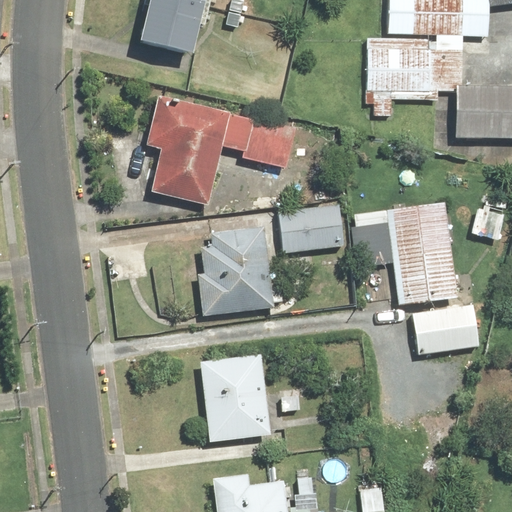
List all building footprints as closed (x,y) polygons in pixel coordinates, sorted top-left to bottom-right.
[(183,61),(196,0),(137,0),(126,48),(183,61)] [(242,0),(224,0),(219,30),(236,34),(242,0)] [(511,0),(382,0),(382,39),(361,39),(360,105),(369,105),(369,117),(389,117),(389,101),(434,101),(434,91),(458,91),(458,40),(482,40),(482,10),(511,6),(511,0)] [(511,93),(448,92),(446,141),(511,142),(511,93)] [(291,128),(149,96),(137,151),(150,153),(141,194),(205,208),(218,150),(236,154),(234,162),(281,173),(284,161),(291,128)] [(320,135),(291,128),(284,161),(313,167),(320,135)] [(451,301),(438,203),(346,216),(354,270),(386,265),(392,309),(451,301)] [(473,205),(464,236),(494,245),(503,213),(473,205)] [(333,206),(271,213),(277,257),(339,249),(333,206)] [(268,310),(257,227),(204,234),(206,249),(192,251),(201,318),(268,310)] [(511,244),(503,287),(511,288),(511,244)] [(467,306),(405,317),(413,360),(475,349),(467,306)] [(254,356),(192,364),(202,446),(264,438),(254,356)] [(242,476),(206,480),(209,511),(279,511),(277,484),(243,487),(242,476)] [(288,480),(290,500),(314,497),(312,477),(288,480)] [(381,511),(377,483),(353,487),(356,511),(381,511)]
